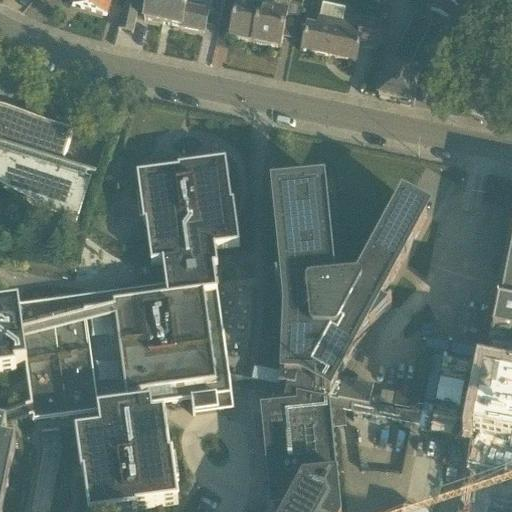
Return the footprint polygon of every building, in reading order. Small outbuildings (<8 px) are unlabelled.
[(74,0),(73,7),(74,7),(106,17),(111,0),(74,0)] [(148,0),(144,22),(171,27),(204,34),(209,13),(185,8),(187,0),(148,0)] [(230,39),(254,45),(261,11),(248,8),(249,0),(238,0),(237,7),(236,7),(230,39)] [(254,45),(280,51),(290,0),(299,0),(302,1),(302,0),(263,0),(261,11),(254,45)] [(436,0),(430,11),(445,19),(451,7),(463,13),(469,0),(436,0)] [(127,3),(118,31),(133,35),(139,6),(127,3)] [(318,28),(308,26),(303,53),(355,64),(359,48),(375,52),(380,25),(363,21),(362,29),(342,25),(345,11),(322,7),(318,28)] [(381,84),(378,99),(398,103),(399,106),(409,107),(411,106),(413,106),(420,73),(396,68),(399,64),(405,65),(419,40),(408,34),(389,67),(386,85),(381,84)] [(96,175),(62,165),(72,133),(0,110),(0,181),(30,198),(34,184),(52,190),(46,207),(73,222),(78,207),(83,208),(91,181),(86,179),(88,175),(95,177),(96,175)] [(343,416),(413,429),(418,407),(422,388),(398,383),(393,408),(411,412),(410,415),(378,408),(380,400),(369,398),(368,403),(360,401),(363,386),(338,381),(355,349),(392,311),(390,310),(387,313),(378,308),(426,218),(401,204),(403,201),(402,200),(355,287),(335,289),(325,185),(324,185),(324,193),(305,195),(305,191),(275,194),(284,285),(278,286),(277,282),(275,283),(284,332),(280,387),(228,377),(211,273),(215,273),(213,255),(238,253),(226,165),(178,171),(178,174),(137,179),(142,230),(145,230),(152,269),(160,268),(164,291),(89,301),(19,310),(19,306),(0,308),(0,382),(10,381),(9,378),(27,375),(31,408),(0,417),(0,511),(2,511),(16,447),(2,443),(5,431),(32,423),(33,429),(97,419),(99,434),(77,437),(84,492),(87,491),(90,511),(144,511),(177,507),(173,469),(171,469),(164,418),(152,420),(151,413),(191,408),(192,418),(231,411),(230,395),(272,403),(269,422),(259,423),(267,511),(337,511),(330,431),(344,430),(343,416)] [(500,310),(498,310),(496,321),(495,320),(488,359),(500,362),(499,369),(511,372),(511,231),(511,233),(511,232),(511,251),(507,274),(505,274),(502,289),(504,289),(500,310)] [(471,511),(511,511),(511,396),(495,393),(471,511)]
